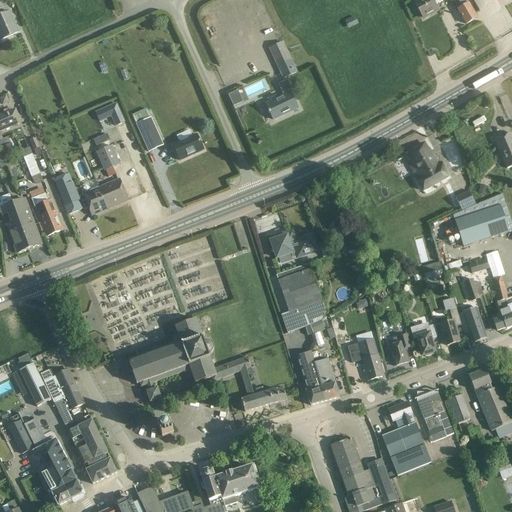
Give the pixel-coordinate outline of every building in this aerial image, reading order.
[(420,0),(414,4),(422,17),(437,9),(435,5),(443,0),(420,0)] [(457,0),(462,7),(458,10),(466,24),(477,18),(466,0),(457,0)] [(10,12),(0,16),(0,38),(1,40),(19,32),(10,12)] [(354,16),(344,21),(348,29),(358,25),(354,16)] [(282,43),(270,49),(283,78),(296,72),(282,43)] [(286,114),(298,109),(291,93),(293,92),(287,80),(278,84),(284,96),(266,104),(269,111),(268,112),(269,113),(270,113),(273,120),(274,120),(273,119),(286,113),(286,114)] [(116,104),(96,113),(100,121),(111,116),(116,126),(124,122),(116,104)] [(163,146),(151,118),(147,109),(133,115),(148,152),(163,146)] [(0,131),(18,124),(12,110),(0,115),(0,131)] [(94,111),(79,115),(82,126),(97,123),(94,111)] [(105,171),(120,165),(106,133),(92,139),(97,152),(105,171)] [(511,137),(510,133),(495,140),(507,169),(511,166),(511,137)] [(204,150),(197,135),(173,145),(180,161),(204,150)] [(8,137),(0,140),(0,146),(10,142),(8,137)] [(0,150),(4,160),(14,155),(10,145),(0,148),(0,150)] [(425,153),(421,146),(404,155),(423,192),(449,177),(441,164),(438,165),(429,151),(425,153)] [(31,153),(22,156),(30,177),(39,174),(31,153)] [(85,157),(74,161),(81,181),(92,177),(85,157)] [(82,209),(78,197),(69,174),(54,180),(67,215),(82,209)] [(99,188),(108,209),(128,200),(119,180),(99,188)] [(481,185),(478,193),(486,195),(488,187),(481,185)] [(78,197),(82,209),(88,207),(92,216),(108,209),(99,188),(78,197)] [(468,191),(455,197),(462,212),(475,205),(468,191)] [(45,194),(32,199),(35,206),(35,208),(47,236),(63,230),(52,201),(49,202),(45,194)] [(463,247),(511,230),(511,222),(503,194),(475,206),(453,216),(463,247)] [(25,199),(12,203),(29,249),(42,245),(25,199)] [(12,203),(0,207),(0,210),(2,216),(6,215),(9,224),(6,225),(16,254),(29,249),(12,203)] [(312,233),(296,239),(292,231),(285,234),(286,236),(271,242),(277,259),(291,253),(292,256),(294,255),(296,260),(319,252),(312,233)] [(211,236),(168,249),(186,303),(202,298),(202,297),(228,289),(211,236)] [(435,264),(426,266),(427,271),(442,267),(441,262),(435,264)] [(310,264),(276,275),(278,280),(277,281),(289,314),(281,316),(285,331),(286,334),(286,335),(295,331),(305,327),(307,336),(313,334),(314,335),(325,330),(321,321),(327,312),(323,301),(310,264)] [(358,265),(349,268),(352,276),(361,273),(358,265)] [(502,318),(498,319),(493,321),(497,332),(503,330),(506,329),(511,326),(511,320),(507,307),(508,307),(505,300),(507,300),(503,282),(500,277),(499,277),(494,278),(499,301),(497,302),(501,312),(500,312),(502,318)] [(473,280),(464,283),(470,302),(479,299),(473,280)] [(445,311),(449,310),(452,321),(440,325),(447,346),(459,342),(455,327),(461,325),(453,299),(443,302),(445,311)] [(463,313),(473,344),(487,338),(476,308),(463,313)] [(240,372),(246,369),(251,368),(248,358),(214,370),(213,365),(214,364),(215,363),(215,362),(215,361),(215,360),(214,359),(213,358),(212,358),(211,358),(210,358),(209,355),(210,354),(211,353),(212,352),(213,350),(214,348),(214,347),(213,345),(212,343),(211,342),(210,341),(209,341),(208,340),(206,340),(204,341),(203,337),(204,337),(204,336),(205,336),(205,335),(205,334),(205,333),(205,332),(204,331),(203,331),(202,330),(200,330),(197,319),(175,327),(178,335),(172,337),(174,343),(131,359),(132,362),(129,363),(137,385),(140,383),(141,387),(147,385),(149,391),(146,392),(150,403),(162,399),(157,387),(154,389),(152,383),(184,372),(186,378),(193,376),(195,384),(212,377),(213,381),(240,372)] [(429,326),(428,324),(410,329),(413,340),(417,338),(423,356),(425,355),(425,357),(434,354),(433,352),(435,352),(431,339),(437,337),(434,325),(429,326)] [(389,347),(395,367),(409,362),(405,349),(411,347),(408,335),(397,338),(399,344),(389,347)] [(352,363),(362,360),(368,381),(384,376),(373,340),(348,347),(352,363)] [(321,386),(315,363),(314,364),(310,352),(298,356),(308,390),(306,391),(311,407),(324,403),(320,387),(321,386)] [(22,367),(32,362),(29,355),(19,359),(22,367)] [(320,387),(324,403),(339,398),(328,360),(315,363),(321,386),(320,387)] [(34,364),(19,371),(37,407),(51,400),(34,364)] [(65,426),(73,423),(68,412),(84,404),(68,370),(55,375),(56,376),(53,378),(49,370),(40,374),(54,403),(55,403),(65,426)] [(469,376),(475,391),(474,391),(476,396),(491,432),(495,430),(499,440),(511,434),(511,414),(500,386),(492,390),(490,385),(491,384),(485,370),(469,376)] [(283,387),(248,398),(241,400),(245,412),(287,400),(283,387)] [(438,393),(416,402),(424,420),(429,432),(428,433),(432,443),(446,437),(445,437),(453,434),(445,412),(438,393)] [(462,396),(444,403),(452,426),(471,420),(462,396)] [(402,418),(405,427),(382,436),(391,459),(397,476),(431,463),(424,445),(415,423),(411,425),(408,416),(412,414),(407,402),(388,410),(393,422),(402,418)] [(73,423),(65,426),(72,440),(77,450),(84,465),(86,470),(93,484),(117,473),(110,459),(108,454),(92,421),(89,415),(73,423)] [(25,425),(24,426),(35,448),(36,450),(37,450),(43,447),(48,444),(36,420),(25,425)] [(34,449),(19,421),(8,427),(22,455),(30,451),(31,453),(36,450),(35,448),(34,449)] [(169,422),(158,426),(162,437),(173,433),(169,422)] [(356,447),(353,439),(344,442),(343,438),(336,440),(337,444),(329,447),(332,456),(334,455),(348,496),(344,498),(348,511),(363,511),(396,501),(381,460),(373,463),(370,469),(371,470),(363,473),(354,448),(356,447)] [(69,462),(67,463),(56,441),(48,444),(43,447),(55,468),(56,470),(59,476),(61,476),(72,499),(81,495),(82,491),(72,471),(73,470),(74,469),(71,463),(69,462)] [(507,457),(494,462),(498,473),(511,468),(507,457)] [(200,501),(192,504),(194,510),(192,510),(192,511),(226,511),(225,507),(237,503),(235,497),(259,489),(252,467),(215,479),(213,470),(210,471),(207,470),(204,471),(203,474),(200,475),(203,482),(211,506),(209,507),(203,509),(200,501)] [(55,468),(42,474),(58,505),(57,505),(58,506),(67,502),(72,499),(61,476),(59,476),(56,470),(55,468)] [(152,488),(137,495),(145,511),(187,511),(191,511),(192,510),(194,510),(192,504),(188,493),(159,503),(152,488)] [(136,511),(130,498),(113,506),(116,511),(136,511)] [(19,511),(19,509),(14,501),(2,507),(4,511),(19,511)] [(454,511),(451,502),(434,507),(435,511),(454,511)]
